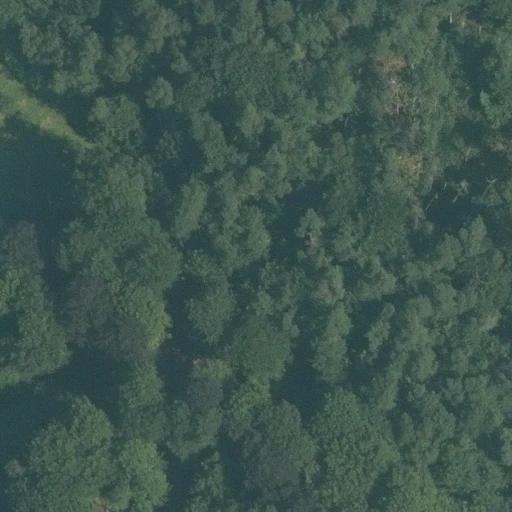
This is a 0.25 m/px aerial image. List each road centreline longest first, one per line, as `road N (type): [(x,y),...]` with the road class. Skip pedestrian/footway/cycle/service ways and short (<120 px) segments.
road 1 (track): [(128,337),(322,511)]
road 2 (track): [(38,511),(128,337)]
road 3 (track): [(0,225),(128,337)]
